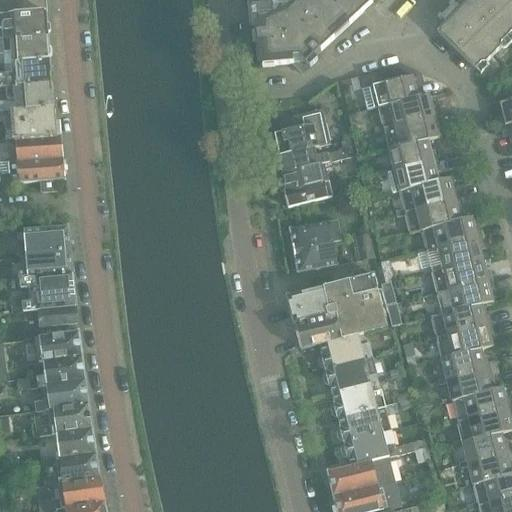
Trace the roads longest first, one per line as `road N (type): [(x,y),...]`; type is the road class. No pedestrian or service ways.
road 1 (residential): [(132,511),(100,313),(69,0)]
road 2 (residential): [(313,511),(244,253),(225,98)]
road 3 (residential): [(511,212),(492,189),(470,95),(393,26)]
road 4 (residential): [(225,98),(301,91),(393,26)]
